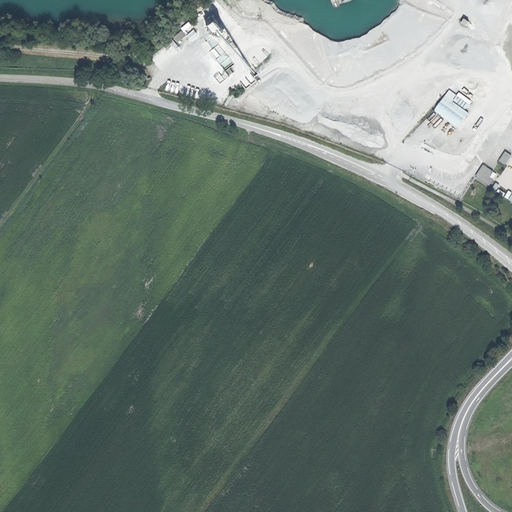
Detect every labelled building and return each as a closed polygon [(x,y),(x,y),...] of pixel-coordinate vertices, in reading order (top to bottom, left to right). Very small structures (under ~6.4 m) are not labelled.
[(219,24),(213,16),(205,22),(212,30),(209,32),(216,40),(218,38),(217,36),(219,34),(221,37),(226,33),(218,24),(219,24)] [(189,39),(197,33),(194,29),(187,35),(189,39)] [(182,31),(174,37),(177,42),(186,35),(182,31)] [(219,45),(211,51),(225,69),(233,62),(219,45)] [(216,76),(219,81),(228,77),(225,71),(216,76)] [(468,113),(445,97),(434,112),(457,129),(468,113)] [(430,147),(427,151),(436,157),(439,153),(430,147)] [(510,157),(506,153),(500,162),(505,166),(510,157)] [(493,173),(484,167),(477,177),(490,186),(494,181),(490,179),(493,173)]
